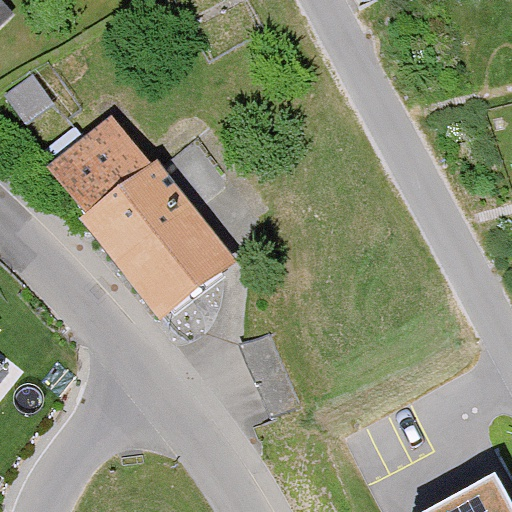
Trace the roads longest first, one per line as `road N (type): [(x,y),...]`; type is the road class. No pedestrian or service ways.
road 1 (residential): [(327,0),(511,338)]
road 2 (residential): [(142,387),(0,178)]
road 3 (residential): [(142,387),(60,452),(30,511)]
road 4 (residential): [(219,511),(142,387)]
